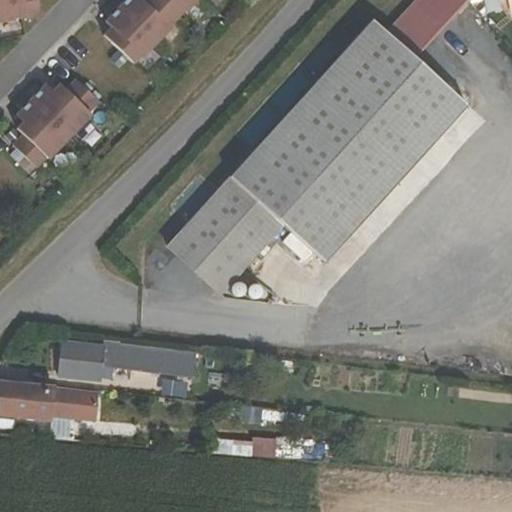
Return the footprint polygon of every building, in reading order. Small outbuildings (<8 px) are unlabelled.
[(0,0),(0,29),(25,26),(24,22),(39,20),(36,0),(0,0)] [(198,5),(202,0),(146,0),(140,6),(134,1),(129,6),(123,1),(114,10),(105,20),(111,25),(106,31),(111,36),(104,45),(111,51),(134,73),(156,49),(177,27),(198,5)] [(417,0),(391,28),(420,53),(466,0),(417,0)] [(391,28),(372,11),(162,247),(220,299),(286,225),(322,257),(467,95),(420,53),(391,28)] [(23,144),(13,155),(36,177),(46,167),(47,167),(69,145),(90,122),(89,122),(99,111),(76,88),(66,99),(60,93),(53,100),(45,94),(40,99),(34,94),(26,104),(16,113),(22,119),(17,125),(24,131),(17,138),(23,144)] [(55,375),(99,382),(102,368),(192,379),(194,356),(61,334),(55,375)] [(0,411),(47,416),(46,432),(78,435),(79,418),(90,419),(93,387),(0,378),(0,411)]
